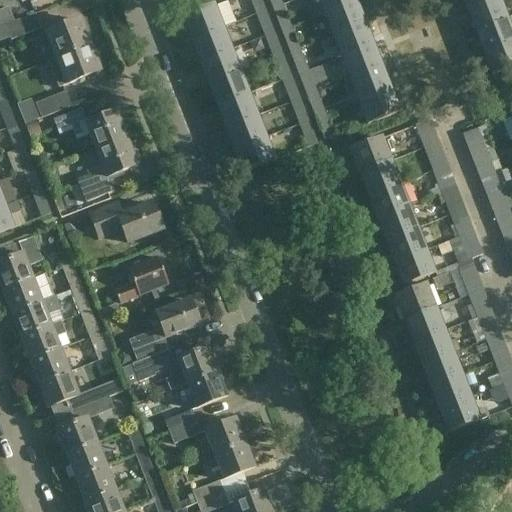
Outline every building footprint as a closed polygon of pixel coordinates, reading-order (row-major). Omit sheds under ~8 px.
[(247,0),(254,15),(263,12),(258,0),(247,0)] [(267,0),(271,9),(280,5),(278,0),(267,0)] [(355,4),(353,0),(316,0),(322,16),(355,4)] [(460,0),(465,11),(493,0),(460,0)] [(498,0),(493,0),(465,11),(473,33),(506,20),(498,0)] [(355,4),(322,16),(331,39),(364,26),(355,4)] [(280,5),(271,9),(280,32),(289,29),(280,5)] [(0,28),(7,25),(17,21),(11,6),(0,9),(0,28)] [(187,40),(221,27),(213,7),(179,20),(187,40)] [(272,35),(263,12),(254,15),(263,39),(272,35)] [(37,14),(17,21),(7,25),(13,41),(43,29),(37,14)] [(511,35),(506,20),(473,33),(482,55),(511,43),(511,35)] [(55,60),(88,47),(78,22),(45,35),(55,60)] [(373,48),(364,26),(331,39),(340,61),(373,48)] [(230,51),(221,27),(187,40),(196,64),(230,51)] [(289,29),(280,32),(289,55),(298,51),(289,29)] [(272,35),(263,39),(272,61),(281,58),(272,35)] [(511,43),(482,55),(491,77),(511,68),(511,43)] [(88,47),(55,60),(65,87),(98,74),(88,47)] [(381,70),(373,48),(340,61),(348,83),(381,70)] [(230,51),(196,64),(205,86),(239,73),(230,51)] [(307,73),(298,51),(289,55),(297,77),(307,73)] [(281,58),(272,61),(281,83),(290,80),(281,58)] [(390,92),(381,70),(348,83),(357,104),(390,92)] [(247,96),(239,73),(205,86),(214,108),(247,96)] [(315,95),(307,73),(297,77),(306,99),(315,95)] [(298,101),(290,80),(281,83),(289,105),(298,101)] [(0,107),(9,103),(1,81),(0,81),(0,107)] [(67,92),(36,104),(42,118),(73,107),(67,92)] [(398,113),(390,92),(357,104),(365,125),(398,113)] [(315,95),(306,99),(314,120),(324,116),(315,95)] [(256,117),(247,96),(214,108),(222,130),(256,117)] [(307,123),(298,101),(289,105),(297,126),(307,123)] [(94,151),(125,139),(115,115),(86,126),(80,111),(52,122),(58,136),(71,131),(75,142),(88,136),(94,151)] [(332,138),(324,116),(314,120),(323,141),(332,138)] [(256,117),(222,130),(231,151),(264,139),(256,117)] [(423,149),(437,144),(429,121),(415,127),(423,149)] [(307,123),(297,126),(306,148),(315,144),(307,123)] [(18,125),(8,129),(17,151),(26,147),(18,125)] [(470,159),(491,151),(483,128),(461,136),(470,159)] [(125,139),(94,151),(100,168),(87,174),(88,178),(77,183),(86,206),(114,195),(108,179),(136,168),(125,139)] [(264,139),(231,151),(239,174),(273,161),(264,139)] [(357,176),(389,163),(380,140),(347,153),(357,176)] [(437,144),(423,149),(432,171),(446,166),(437,144)] [(26,147),(17,151),(25,173),(35,169),(26,147)] [(491,151),(470,159),(479,181),(494,175),(491,166),(496,164),(491,151)] [(389,163),(357,176),(365,198),(398,185),(389,163)] [(446,166),(432,171),(441,194),(455,188),(446,166)] [(44,191),(35,169),(25,173),(34,195),(44,191)] [(494,175),(479,181),(488,204),(503,198),(494,175)] [(398,185),(365,198),(374,220),(406,207),(398,185)] [(464,210),(455,188),(441,194),(449,216),(464,210)] [(52,213),(44,191),(34,195),(43,217),(52,213)] [(511,220),(503,198),(488,204),(497,226),(511,220)] [(114,207),(89,217),(98,239),(122,230),(128,244),(161,232),(150,205),(118,218),(114,207)] [(3,207),(0,208),(0,233),(12,229),(3,207)] [(415,230),(406,207),(374,220),(383,242),(415,230)] [(472,233),(464,210),(449,216),(458,238),(472,233)] [(511,220),(497,226),(506,248),(511,245),(511,220)] [(65,227),(69,239),(77,236),(72,224),(65,227)] [(415,230),(383,242),(392,265),(424,252),(415,230)] [(482,256),(472,233),(458,238),(467,262),(482,256)] [(0,291),(32,279),(28,269),(44,263),(34,237),(13,246),(6,249),(10,260),(0,264),(0,291)] [(424,252),(392,265),(401,287),(433,275),(424,252)] [(134,286),(114,293),(120,306),(168,287),(157,259),(128,271),(134,286)] [(73,289),(82,286),(73,263),(64,266),(73,289)] [(466,296),(482,290),(473,268),(458,275),(466,296)] [(447,276),(433,281),(437,290),(451,285),(447,276)] [(41,302),(32,279),(0,291),(0,293),(3,302),(0,304),(5,316),(8,315),(41,302)] [(82,286),(73,289),(82,312),(91,309),(82,286)] [(401,322),(434,309),(424,286),(392,299),(401,322)] [(482,290),(466,296),(470,307),(466,308),(471,321),(491,313),(482,290)] [(62,292),(43,297),(47,313),(67,308),(62,292)] [(50,325),(41,302),(8,315),(12,326),(9,327),(14,339),(50,325)] [(161,329),(127,342),(135,361),(166,349),(162,340),(198,326),(189,303),(155,315),(161,329)] [(116,306),(97,313),(102,324),(120,317),(116,306)] [(91,309),(82,312),(92,337),(100,333),(91,309)] [(443,332),(434,309),(401,322),(410,345),(443,332)] [(491,313),(471,321),(476,334),(481,332),(484,341),(499,335),(491,313)] [(60,349),(50,325),(14,339),(14,340),(17,338),(27,362),(60,349)] [(443,332),(410,345),(419,367),(452,354),(443,332)] [(100,333),(92,337),(101,361),(109,358),(100,333)] [(499,335),(484,341),(493,364),(508,358),(499,335)] [(60,349),(27,362),(36,386),(69,373),(60,349)] [(184,385),(216,373),(207,349),(175,361),(170,349),(133,364),(140,383),(158,375),(157,373),(169,368),(173,378),(169,380),(173,390),(184,385)] [(452,354),(419,367),(428,390),(461,377),(452,354)] [(511,367),(508,358),(493,364),(501,386),(496,388),(496,389),(511,382),(511,367)] [(461,374),(468,394),(495,384),(487,364),(461,374)] [(78,397),(69,373),(36,386),(45,410),(65,402),(69,414),(96,404),(91,392),(78,397)] [(216,373),(184,385),(194,410),(225,397),(216,373)] [(461,377),(428,390),(437,412),(469,399),(461,377)] [(511,408),(511,382),(496,389),(505,411),(511,408)] [(469,399),(437,412),(446,435),(478,422),(469,399)] [(96,404),(69,414),(74,425),(55,432),(64,456),(96,444),(87,420),(100,415),(96,404)] [(171,432),(196,422),(192,411),(166,421),(171,432)] [(213,456),(244,444),(235,421),(203,433),(213,456)] [(201,434),(196,422),(171,432),(176,445),(201,434)] [(137,455),(148,450),(139,427),(128,431),(137,455)] [(441,444),(447,463),(470,455),(463,436),(441,444)] [(105,467),(96,444),(64,456),(73,479),(105,467)] [(253,468),(244,444),(213,456),(222,480),(253,468)] [(148,450),(137,455),(146,478),(157,474),(148,450)] [(113,463),(122,479),(139,470),(130,454),(113,463)] [(114,491),(105,467),(73,479),(82,503),(114,491)] [(157,474),(146,478),(155,502),(166,497),(157,474)] [(199,503),(227,493),(223,482),(195,492),(199,503)] [(122,511),(114,491),(82,503),(85,511),(122,511)] [(273,511),(265,491),(252,496),(233,504),(236,511),(273,511)] [(207,511),(231,503),(227,493),(199,503),(202,511),(207,511)] [(172,511),(166,497),(155,502),(159,511),(172,511)]
